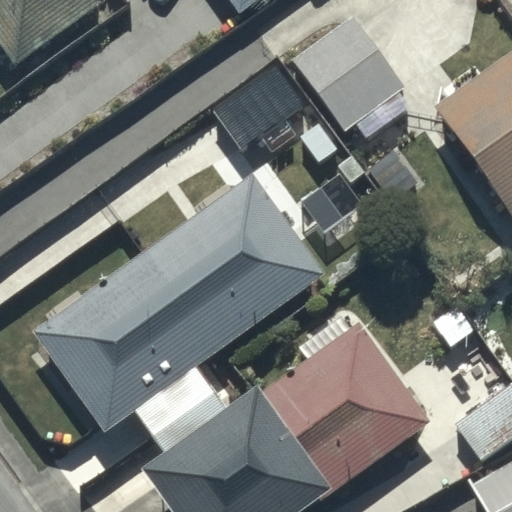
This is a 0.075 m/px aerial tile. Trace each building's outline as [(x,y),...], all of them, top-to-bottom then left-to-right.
[(0,0),(0,41),(16,64),(103,0),(0,0)] [(232,0),(240,11),(255,0),(232,0)] [(355,16),(294,60),(346,129),(406,86),(355,16)] [(511,48),(436,100),(511,210),(511,48)] [(278,66),(215,112),(242,149),(305,103),(278,66)] [(255,177),(34,331),(105,434),(137,412),(166,454),(143,471),(171,511),(308,511),(431,426),(361,325),(265,392),(261,386),(234,404),(203,360),(324,276),(255,177)] [(511,383),(456,425),(481,459),(511,436),(511,383)] [(511,511),(511,462),(473,486),(488,511),(511,511)]
